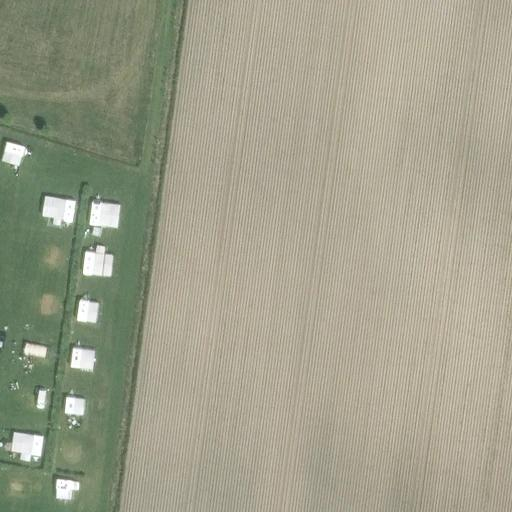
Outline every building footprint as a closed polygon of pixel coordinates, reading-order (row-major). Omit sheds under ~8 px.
[(4,140),(0,155),(0,159),(17,163),(21,144),(4,140)] [(74,220),(74,200),(54,199),(54,220),(74,220)] [(41,266),(67,269),(69,246),(43,243),(41,266)] [(114,275),(114,253),(100,253),(100,252),(83,252),(83,274),(114,275)] [(59,318),(62,294),(42,291),(39,315),(59,318)] [(75,321),(99,324),(101,299),(77,297),(75,321)] [(56,355),(57,335),(38,334),(37,354),(56,355)] [(31,390),(30,411),(48,411),(49,390),(31,390)] [(63,414),(94,415),(94,397),(64,396),(63,414)] [(18,452),(37,458),(44,441),(25,434),(18,452)] [(87,459),(87,442),(58,441),(58,459),(87,459)] [(30,491),(30,472),(8,471),(7,490),(30,491)] [(55,497),(75,498),(76,478),(55,477),(55,497)]
